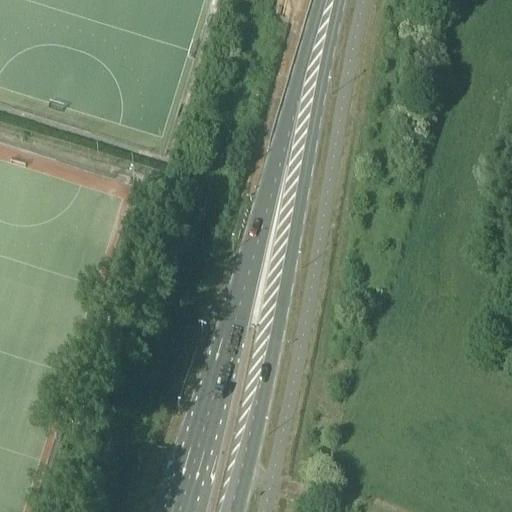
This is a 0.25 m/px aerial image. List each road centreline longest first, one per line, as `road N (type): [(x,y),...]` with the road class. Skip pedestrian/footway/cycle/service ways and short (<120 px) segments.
road 1 (primary): [(277,223),(221,344),(170,511)]
road 2 (primary): [(227,511),(262,392),(277,223)]
road 3 (primary): [(277,223),(338,0)]
